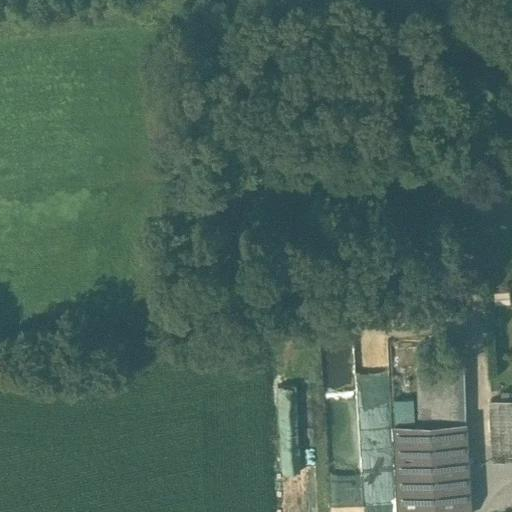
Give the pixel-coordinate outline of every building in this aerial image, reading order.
[(441,286),(383,289),(385,312),(442,310),(441,286)] [(394,399),(393,346),(359,347),(360,399),(394,399)] [(305,477),(300,381),(280,382),(284,478),(305,477)] [(458,393),(419,393),(418,394),(419,422),(420,422),(420,423),(394,423),(398,511),(464,511),(469,505),(465,422),(459,422),(458,393)] [(511,397),(491,399),(494,461),(505,460),(505,454),(511,453),(511,397)]
